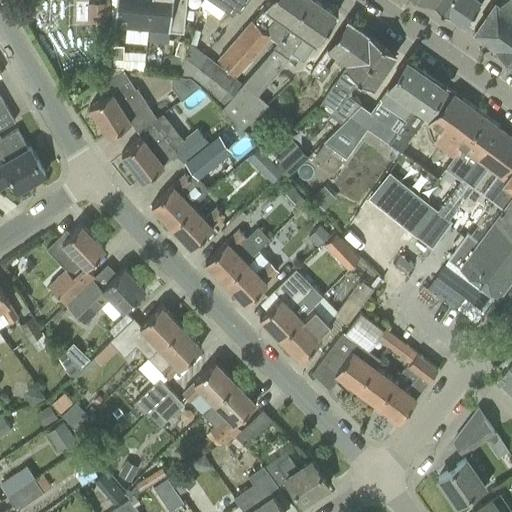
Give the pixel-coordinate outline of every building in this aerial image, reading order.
[(116,0),(114,25),(137,27),(140,0),(116,0)] [(140,0),(137,27),(161,29),(163,0),(140,0)] [(163,0),(161,29),(184,32),(187,0),(163,0)] [(247,0),(212,0),(232,14),(236,8),(240,11),(247,0)] [(271,35),(277,40),(289,24),(306,0),(266,0),(263,5),(264,6),(218,58),(236,75),(271,35)] [(303,59),(338,11),(322,0),(306,0),(289,24),(277,40),(274,46),(275,46),(242,84),(223,107),(242,127),(268,103),(258,94),(283,65),(292,52),(303,59)] [(437,0),(435,4),(464,24),(481,0),(437,0)] [(494,37),(500,41),(511,23),(511,0),(498,0),(493,0),(473,32),(487,42),(494,37)] [(107,3),(88,2),(87,24),(106,24),(107,3)] [(348,18),(328,46),(311,71),(322,79),(331,67),(324,62),(333,49),(349,61),(369,33),(348,18)] [(511,23),(500,41),(497,45),(511,56),(511,23)] [(369,33),(349,61),(318,105),(342,122),(361,103),(348,94),(355,83),(366,90),(370,84),(373,86),(397,52),(369,33)] [(223,107),(242,84),(189,42),(179,75),(192,76),(200,84),(207,90),(223,107)] [(401,150),(435,103),(446,86),(406,58),(370,110),(361,103),(342,122),(323,140),(346,156),(368,126),(401,150)] [(90,105),(108,134),(131,120),(137,129),(155,118),(124,69),(106,81),(113,91),(90,105)] [(200,84),(192,76),(179,75),(172,75),(171,86),(181,99),(200,84)] [(453,91),(427,119),(441,131),(457,143),(450,152),(468,167),(476,157),(500,126),(453,91)] [(0,128),(15,120),(0,94),(0,128)] [(122,153),(143,180),(176,153),(185,163),(204,147),(203,146),(209,142),(197,127),(173,147),(156,126),(143,136),(143,135),(122,153)] [(511,181),(511,134),(500,126),(476,157),(497,172),(511,183),(511,181)] [(17,128),(1,138),(9,149),(0,154),(0,188),(13,181),(17,188),(45,172),(30,146),(28,147),(17,128)] [(296,139),(295,140),(289,133),(271,150),(280,159),(278,162),(289,174),(310,155),(296,139)] [(197,179),(226,157),(222,153),(227,149),(217,136),(204,147),(185,163),(197,179)] [(323,143),(316,154),(325,161),(332,150),(323,143)] [(257,167),(272,182),(283,171),(269,156),(257,167)] [(511,181),(511,183),(497,172),(483,192),(503,207),(477,241),(467,233),(449,257),(459,265),(460,265),(498,294),(511,275),(511,181)] [(151,204),(171,225),(193,204),(204,195),(191,181),(192,181),(185,173),(174,184),(173,184),(151,204)] [(205,217),(193,204),(171,225),(191,246),(214,225),(213,225),(224,214),(217,206),(205,217)] [(434,209),(416,234),(431,245),(450,220),(434,209)] [(360,215),(340,233),(379,275),(399,257),(360,215)] [(48,284),(66,303),(92,278),(92,277),(95,275),(86,265),(105,247),(81,222),(62,241),(77,256),(48,284)] [(225,281),(247,260),(236,248),(246,237),(239,229),(228,240),(227,240),(205,261),(225,281)] [(324,242),(334,253),(347,241),(340,234),(337,230),(324,242)] [(413,264),(401,255),(395,263),(407,273),(413,264)] [(279,269),(270,261),(259,272),(247,260),(225,281),(246,302),(268,281),(267,280),(279,269)] [(66,303),(84,321),(109,297),(121,309),(122,309),(145,287),(124,266),(103,288),(92,278),(66,303)] [(280,337),(301,316),(294,308),(304,296),(314,286),(296,268),(275,288),(281,295),(260,316),(280,337)] [(334,314),(347,324),(374,289),(361,279),(334,314)] [(0,286),(0,308),(8,321),(18,315),(0,286)] [(149,358),(182,325),(161,304),(141,324),(134,316),(109,339),(125,356),(136,345),(148,358),(149,358)] [(301,316),(280,337),(300,358),(322,337),(321,336),(333,326),(313,305),(301,316)] [(30,342),(43,334),(32,316),(19,324),(30,342)] [(182,325),(149,358),(168,377),(202,345),(182,325)] [(386,346),(394,335),(386,328),(377,339),(386,346)] [(373,363),(378,356),(343,329),(316,366),(329,379),(335,371),(356,386),(373,363)] [(415,351),(394,335),(386,346),(407,362),(415,351)] [(377,402),(400,419),(438,368),(415,351),(407,362),(406,363),(418,372),(406,389),(393,380),(377,402)] [(202,413),(211,405),(236,380),(216,360),(182,392),(202,413)] [(73,376),(81,367),(77,362),(75,364),(71,361),(65,368),(73,376)] [(377,402),(393,380),(394,379),(373,363),(356,386),(377,402)] [(511,374),(507,369),(501,377),(505,380),(501,384),(511,395),(511,374)] [(154,406),(171,389),(161,378),(137,400),(148,411),(154,406)] [(229,422),(216,434),(226,445),(235,435),(241,429),(234,422),(256,401),(236,380),(211,405),(229,422)] [(171,389),(154,406),(167,419),(184,403),(171,389)] [(74,401),(64,391),(52,404),(61,413),(74,401)] [(463,453),(495,431),(479,407),(454,440),(463,453)] [(235,435),(246,446),(273,419),(263,408),(241,429),(235,435)] [(0,436),(11,428),(3,416),(0,417),(0,436)] [(249,450),(246,446),(235,435),(226,445),(225,446),(239,461),(249,450)] [(303,502),(329,484),(312,459),(298,468),(286,450),(265,464),(277,482),(285,477),(303,502)] [(479,468),(471,454),(438,477),(457,503),(484,484),(475,471),(479,468)] [(118,474),(131,481),(139,467),(126,459),(118,474)] [(166,471),(180,492),(196,481),(182,460),(166,471)] [(36,479),(28,466),(1,485),(9,497),(36,479)] [(115,484),(105,472),(94,481),(104,493),(115,484)] [(168,476),(153,486),(169,510),(184,501),(168,476)] [(17,509),(44,491),(36,479),(9,497),(17,509)] [(239,504),(244,511),(284,511),(273,495),(263,501),(252,484),(234,497),(239,504)] [(511,511),(511,510),(500,493),(472,511),(511,511)] [(109,511),(140,511),(131,498),(109,511)]
